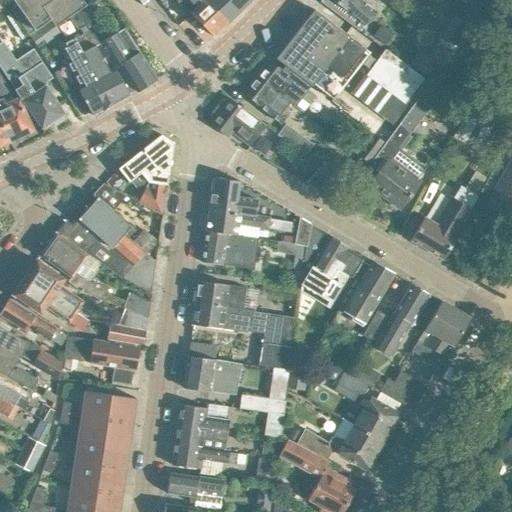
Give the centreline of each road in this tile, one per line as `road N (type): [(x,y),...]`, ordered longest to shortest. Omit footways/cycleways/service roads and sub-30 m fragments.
road 1 (residential): [(196,136),(142,511)]
road 2 (residential): [(196,136),(501,314)]
road 3 (residential): [(387,511),(501,314)]
road 4 (residential): [(155,101),(15,170)]
